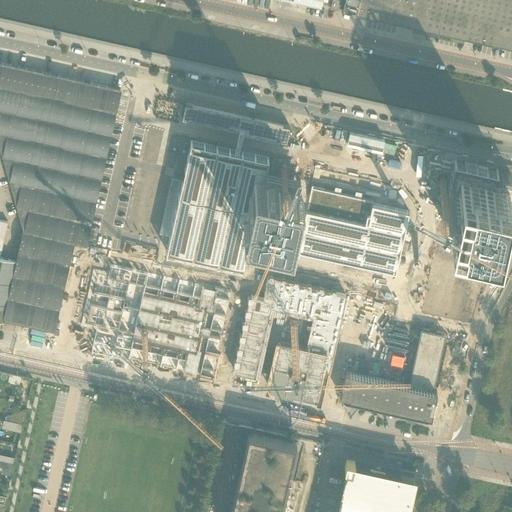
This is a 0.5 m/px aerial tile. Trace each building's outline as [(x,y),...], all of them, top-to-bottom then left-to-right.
[(332,0),(330,9),(337,10),(339,0),(338,0),(332,0)] [(511,0),(345,0),(343,11),(511,49),(511,0)] [(23,102),(13,151),(62,161),(64,149),(97,156),(102,132),(69,125),(72,112),(23,102)] [(182,118),(189,120),(286,141),(289,127),(186,104),(182,118)] [(169,237),(166,251),(244,268),(268,158),(239,151),(235,150),(191,140),(184,169),(182,181),(181,181),(179,191),(169,237)] [(146,165),(150,166),(155,150),(150,149),(146,165)] [(94,207),(102,171),(1,151),(23,230),(16,261),(3,319),(23,323),(53,329),(58,306),(72,241),(86,244),(94,207)] [(429,170),(442,173),(445,156),(432,154),(429,170)] [(429,186),(439,182),(435,173),(426,177),(429,186)] [(462,173),(451,221),(499,232),(510,184),(462,173)] [(254,174),(243,223),(253,225),(255,225),(256,226),(267,228),(268,228),(278,231),(280,231),(290,233),(292,234),(292,232),(295,218),(296,216),(299,202),(299,201),(302,186),(303,185),(301,184),(291,182),(289,182),(279,179),(277,179),(267,177),(266,177),(264,176),(254,174)] [(306,209),(297,249),(298,250),(303,251),(320,255),(322,255),(395,271),(409,211),(373,203),(373,200),(360,197),(361,195),(355,194),(354,196),(339,193),(340,191),(334,190),(334,192),(324,189),(324,187),(312,185),(313,184),(312,184),(306,209)] [(444,221),(426,301),(429,302),(426,311),(470,321),(490,232),(444,221)] [(0,320),(2,321),(3,319),(16,261),(0,257),(0,320)] [(97,275),(86,322),(97,324),(90,351),(213,379),(233,291),(111,263),(108,278),(97,275)] [(251,295),(234,371),(271,380),(269,389),(317,400),(319,387),(326,388),(347,294),(268,277),(263,297),(251,295)] [(340,396),(416,413),(431,416),(437,391),(437,390),(433,390),(445,333),(420,328),(409,377),(410,377),(409,384),(350,371),(350,372),(346,371),(342,386),(340,396)] [(14,422),(12,429),(20,430),(22,424),(14,422)] [(248,432),(246,441),(230,511),(294,511),(301,481),(289,478),(297,443),(248,432)] [(4,455),(3,461),(7,462),(8,462),(13,464),(14,458),(4,455)] [(396,472),(362,464),(358,463),(355,462),(346,460),(344,468),(345,468),(335,511),(407,511),(410,500),(409,498),(413,477),(401,475),(400,473),(396,472)]
